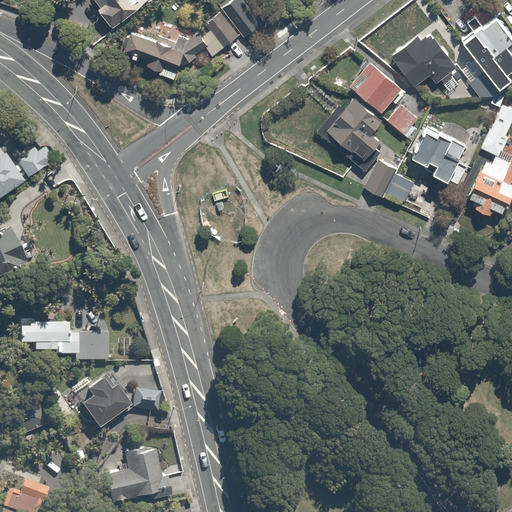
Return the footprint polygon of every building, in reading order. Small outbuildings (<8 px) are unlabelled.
[(103,0),(109,7),(102,12),(117,30),(155,0),(103,0)] [(477,58),(506,92),(511,86),(511,31),(497,13),(484,23),(477,15),(467,23),(474,31),(463,41),(477,58)] [(133,33),(125,57),(150,65),(149,69),(180,80),(185,64),(194,67),(198,53),(210,46),(201,32),(191,38),(180,34),(177,42),(158,36),(157,41),(133,33)] [(422,32),(393,56),(420,88),(433,78),(438,84),(461,65),(437,37),(430,43),(422,32)] [(506,92),(477,58),(462,71),(491,105),(506,92)] [(374,62),(354,86),(385,111),(381,116),(410,139),(418,128),(415,126),(419,121),(397,103),(408,89),(374,62)] [(386,123),(356,98),(329,130),(356,153),(369,164),(393,135),(382,127),(386,123)] [(511,113),(502,109),(483,145),(502,156),(511,137),(507,134),(511,125),(511,113)] [(467,145),(443,133),(440,138),(430,133),(416,161),(430,168),(433,163),(444,169),(440,176),(458,185),(468,167),(458,162),(467,145)] [(0,149),(0,203),(26,186),(20,176),(26,172),(29,178),(55,161),(46,146),(38,151),(36,148),(15,162),(18,165),(13,168),(0,149)] [(398,169),(379,159),(365,186),(418,212),(427,193),(415,187),(417,182),(397,172),(398,169)] [(482,168),(470,193),(476,196),(475,199),(480,202),(476,210),(492,218),(497,209),(505,213),(508,206),(511,207),(511,167),(506,180),(482,168)] [(0,212),(0,272),(30,260),(7,209),(0,212)] [(69,319),(19,320),(19,345),(37,345),(37,352),(58,352),(59,358),(80,358),(80,331),(69,332),(69,319)] [(108,375),(88,388),(95,399),(85,406),(100,430),(135,409),(119,383),(114,386),(108,375)] [(162,393),(139,389),(136,406),(159,410),(162,393)] [(157,448),(127,453),(129,467),(106,470),(111,499),(172,490),(169,468),(160,470),(157,448)] [(50,487),(25,478),(21,491),(13,488),(9,489),(1,511),(39,511),(43,501),(45,502),(50,487)]
